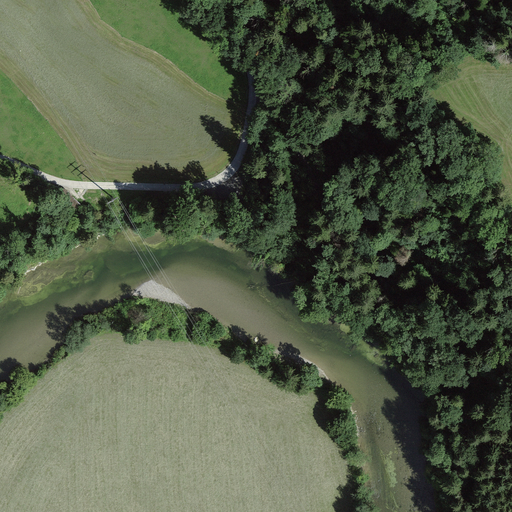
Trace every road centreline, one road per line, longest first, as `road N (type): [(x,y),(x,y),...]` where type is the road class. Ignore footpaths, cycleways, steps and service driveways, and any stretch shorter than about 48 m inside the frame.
road 1 (track): [(252,98),(262,101),(381,285),(451,372),(483,473),(482,511)]
road 2 (track): [(0,158),(87,186),(191,188),(223,177),(245,137),(251,80),(200,0)]
